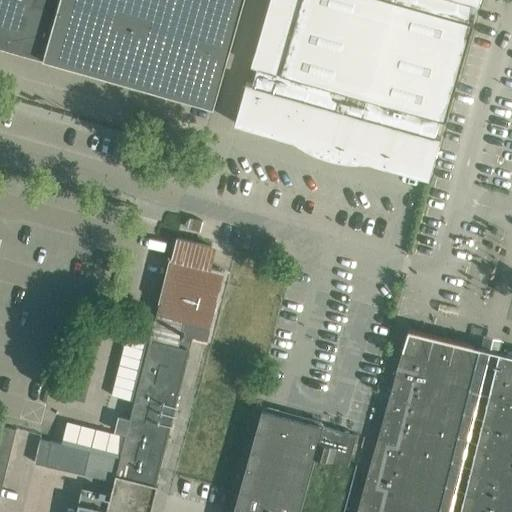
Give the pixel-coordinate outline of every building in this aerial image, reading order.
[(0,0),(0,46),(44,59),(60,0),(0,0)] [(60,0),(44,59),(213,107),(243,0),(60,0)] [(478,6),(479,0),(269,0),(251,65),(258,67),(253,84),(246,83),(235,123),(429,179),(441,138),(434,136),(439,119),(445,121),(473,23),(467,21),(472,4),(478,6)] [(66,421),(61,443),(90,449),(120,457),(115,476),(154,485),(192,337),(207,341),(225,272),(207,267),(211,246),(177,238),(176,240),(172,258),(169,257),(158,302),(159,302),(150,339),(127,333),(111,395),(134,401),(129,420),(120,417),(120,418),(119,418),(116,431),(126,433),(125,436),(66,421)] [(511,511),(511,354),(491,349),(408,329),(356,511),(511,511)] [(298,511),(322,426),(260,410),(231,511),(298,511)] [(0,455),(9,458),(16,429),(0,425),(0,455)] [(40,438),(35,463),(46,465),(51,440),(40,438)] [(61,443),(51,440),(46,465),(65,470),(84,474),(90,449),(61,443)] [(84,474),(84,475),(104,479),(105,474),(115,477),(115,476),(120,457),(90,449),(84,474)] [(0,486),(2,487),(9,458),(0,455),(0,486)] [(109,499),(106,511),(148,511),(156,486),(154,485),(115,476),(115,477),(109,499)] [(106,511),(109,499),(80,493),(76,511),(106,511)]
